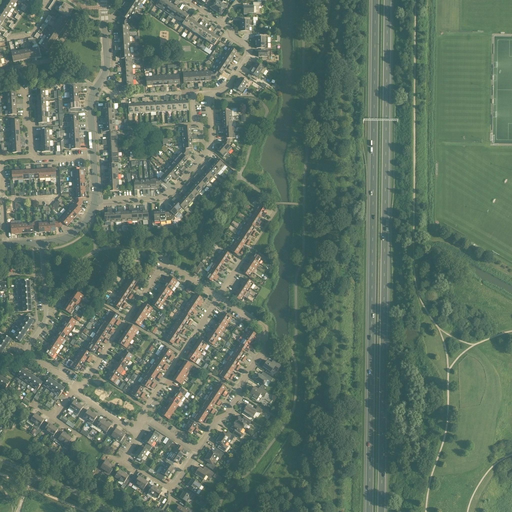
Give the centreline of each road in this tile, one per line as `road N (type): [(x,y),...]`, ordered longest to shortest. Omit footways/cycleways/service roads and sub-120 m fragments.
road 1 (motorway): [(379,511),(386,0)]
road 2 (motorway): [(374,0),(369,511)]
road 3 (residential): [(79,390),(165,263),(218,297)]
road 4 (residential): [(195,451),(227,414),(263,348),(260,325),(218,297)]
road 5 (residential): [(94,201),(167,194),(209,149)]
